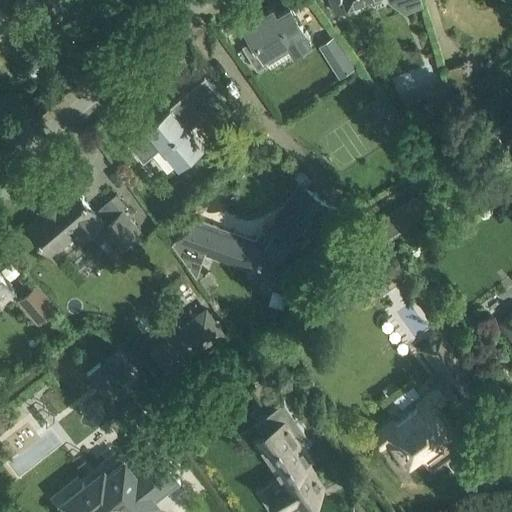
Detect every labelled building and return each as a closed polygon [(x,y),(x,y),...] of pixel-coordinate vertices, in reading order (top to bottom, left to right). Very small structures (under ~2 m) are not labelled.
[(33,0),(44,11),(54,2),(60,9),(69,0),(33,0)] [(331,0),(336,12),(351,6),(366,0),(365,0),(390,0),(405,10),(423,3),(421,0),(331,0)] [(267,59),(271,65),(293,51),(311,41),(308,37),(310,36),(306,29),(304,30),(302,27),(303,27),(290,6),(277,14),(273,8),(244,25),(253,39),(242,45),(255,67),(267,59)] [(334,33),(318,43),(326,56),(342,45),(334,33)] [(48,65),(39,55),(22,69),(31,79),(48,65)] [(466,63),(444,69),(454,101),(472,85),(466,63)] [(157,116),(126,141),(143,161),(162,145),(179,165),(204,144),(190,127),(187,124),(204,110),(187,90),(157,116)] [(383,98),(373,106),(401,144),(411,136),(383,98)] [(511,116),(497,127),(509,145),(511,148),(511,116)] [(203,218),(171,241),(187,263),(196,275),(205,250),(222,256),(256,268),(253,275),(281,285),(282,284),(293,288),(304,262),(305,263),(339,209),(320,197),(322,194),(304,183),(280,221),(274,218),(265,231),(260,228),(255,236),(203,218)] [(118,252),(142,233),(110,196),(95,210),(74,186),(59,199),(56,195),(40,209),(43,212),(28,225),(50,250),(77,227),(84,235),(96,225),(118,252)] [(387,249),(436,219),(418,192),(370,224),(387,249)] [(389,261),(358,282),(370,297),(400,276),(389,261)] [(0,299),(13,289),(0,273),(0,299)] [(37,286),(20,300),(37,321),(54,306),(37,286)] [(342,290),(321,305),(329,315),(349,300),(342,290)] [(206,304),(147,346),(166,373),(225,331),(206,304)] [(511,313),(502,321),(511,335),(511,313)] [(447,386),(470,369),(443,332),(420,347),(447,386)] [(111,354),(87,373),(105,396),(123,382),(122,380),(128,375),(111,354)] [(373,435),(381,446),(390,439),(398,449),(394,451),(404,465),(408,463),(409,465),(424,454),(427,459),(444,447),(440,442),(455,431),(436,406),(446,399),(437,388),(417,403),(419,406),(396,423),(393,420),(373,435)] [(319,499),(327,481),(310,455),(313,454),(305,442),(312,438),(286,401),(257,421),(264,431),(259,441),(280,472),(256,488),(272,511),(281,511),(303,497),(319,499)] [(91,492),(76,503),(83,511),(122,511),(130,506),(134,511),(159,492),(147,476),(166,461),(148,438),(120,460),(122,463),(113,470),(111,467),(86,486),(91,492)]
